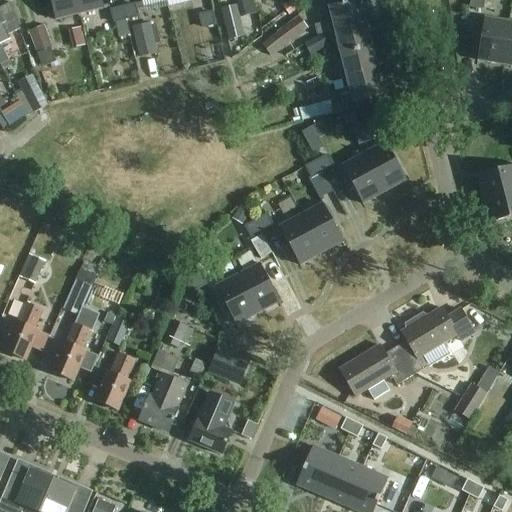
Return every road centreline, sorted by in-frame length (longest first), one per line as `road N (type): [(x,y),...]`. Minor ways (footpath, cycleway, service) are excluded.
road 1 (residential): [(237,503),(298,365),(317,340),(459,255)]
road 2 (residential): [(237,503),(0,402)]
road 3 (residential): [(459,255),(428,115)]
